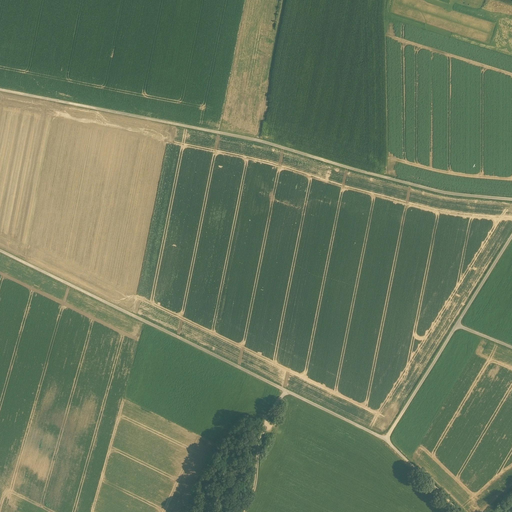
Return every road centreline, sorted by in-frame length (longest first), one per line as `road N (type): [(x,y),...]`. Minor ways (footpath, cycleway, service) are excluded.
road 1 (track): [(0,248),(286,390)]
road 2 (track): [(256,140),(448,193),(511,198)]
road 3 (track): [(0,91),(256,140)]
road 4 (track): [(284,0),(256,140)]
road 5 (track): [(386,439),(458,326)]
road 6 (track): [(243,511),(264,417),(286,390)]
